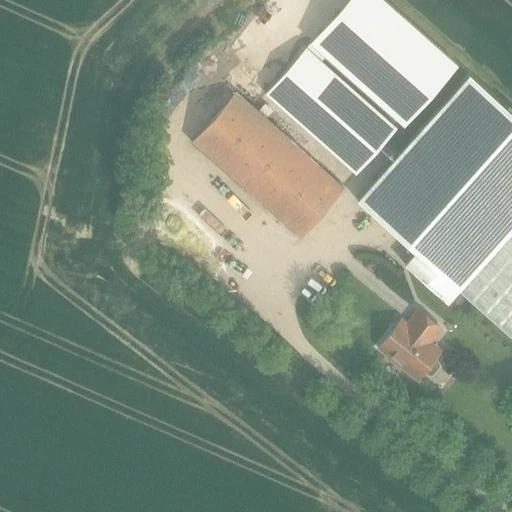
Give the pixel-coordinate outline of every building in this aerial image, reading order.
[(322,61),(326,56),(401,123),(454,63),(383,0),(349,0),(307,48),(322,61)] [(265,94),(354,175),(396,128),(307,48),(265,94)] [(511,112),(470,75),(358,201),(415,253),(405,265),(447,302),(458,290),(511,338),(511,112)] [(236,93),(192,142),(300,238),(344,188),(236,93)] [(402,318),(378,348),(418,381),(424,372),(429,376),(432,376),(440,367),(439,363),(435,360),(442,351),(432,343),(443,330),(417,309),(407,322),(402,318)]
